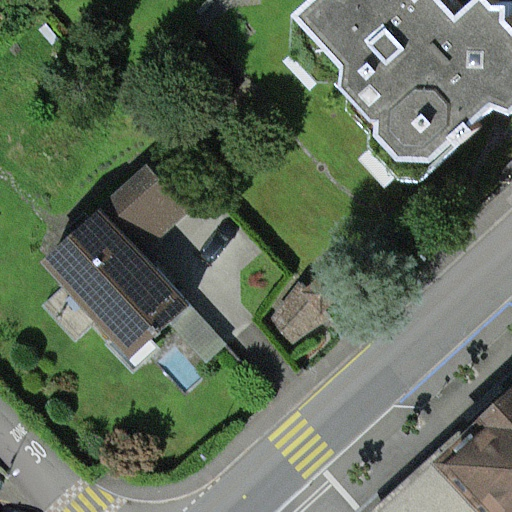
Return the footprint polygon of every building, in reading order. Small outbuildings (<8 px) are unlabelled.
[(395,177),(423,178),(456,149),(452,145),(462,135),(467,141),(481,127),(477,123),(501,101),(511,106),(511,3),(500,4),(496,0),(482,0),(473,8),(465,0),(315,0),(300,13),(297,58),(318,78),(344,79),(356,93),(355,106),(376,128),(375,152),(395,177)] [(153,166),(53,260),(137,354),(189,306),(141,253),(152,243),(190,207),(153,166)] [(303,284),(282,313),(303,335),(332,315),(329,311),(347,295),(328,276),(310,289),(303,284)] [(511,511),(511,394),(442,460),(491,511),(511,511)] [(491,511),(442,460),(383,511),(491,511)]
